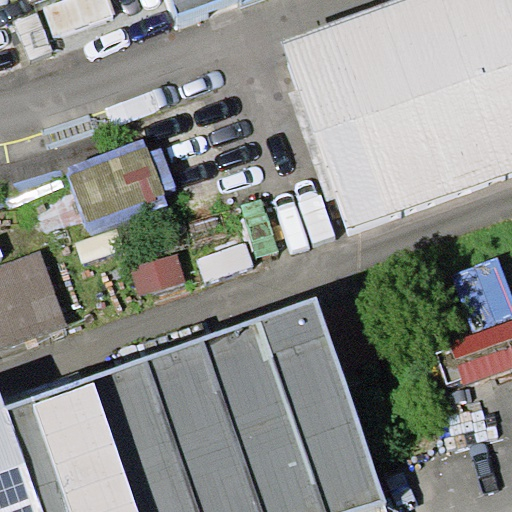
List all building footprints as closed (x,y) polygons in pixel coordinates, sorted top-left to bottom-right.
[(172,0),(177,13),(213,0),(172,0)] [(511,0),(399,0),(282,43),(349,236),(511,176),(511,0)] [(145,140),(66,168),(89,233),(168,205),(163,191),(177,186),(163,147),(150,152),(145,140)] [(40,252),(0,265),(0,348),(66,325),(40,252)] [(140,293),(184,281),(177,254),(133,265),(140,293)] [(390,511),(314,297),(7,405),(44,511),(390,511)] [(0,389),(0,511),(44,511),(7,405),(0,389)]
